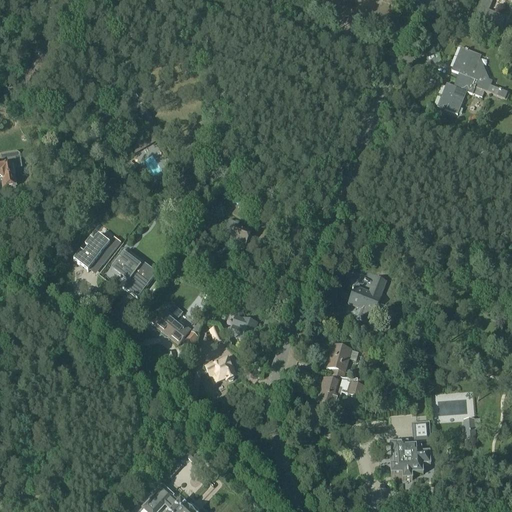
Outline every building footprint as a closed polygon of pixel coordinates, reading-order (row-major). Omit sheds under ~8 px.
[(481,0),(475,18),(480,21),(484,22),(490,24),(495,26),(491,38),(509,44),(511,36),(511,32),(501,28),(502,24),(505,18),(488,12),(493,0),(481,0)] [(40,37),(35,45),(46,52),(51,44),(40,37)] [(507,94),(490,88),(492,83),(488,82),(479,61),(481,58),(461,50),(451,73),(458,76),(456,82),(484,93),(504,101),(507,94)] [(446,85),(437,109),(457,117),(463,102),(466,94),(472,96),(482,99),(484,93),(456,82),(453,88),(446,85)] [(155,127),(143,108),(135,113),(147,132),(155,127)] [(3,164),(0,164),(0,181),(1,181),(3,181),(3,183),(3,185),(2,185),(2,186),(3,190),(4,191),(5,192),(7,192),(8,190),(8,189),(9,189),(16,188),(14,180),(17,180),(16,171),(18,170),(23,170),(20,156),(18,154),(4,156),(2,159),(3,164)] [(176,187),(190,193),(194,183),(180,177),(176,187)] [(225,233),(222,240),(230,243),(231,241),(238,244),(236,248),(240,250),(244,251),(246,245),(247,245),(248,244),(248,243),(249,243),(249,242),(249,241),(250,241),(250,240),(250,239),(250,238),(249,238),(250,236),(237,230),(238,226),(229,222),(225,233)] [(73,263),(88,275),(89,273),(97,263),(103,268),(120,246),(114,241),(109,247),(98,238),(94,244),(90,242),(85,248),(88,251),(83,256),(80,254),(73,263)] [(126,284),(122,290),(136,301),(156,275),(141,264),(139,267),(124,255),(119,262),(119,261),(117,264),(111,272),(126,284)] [(380,299),(386,284),(375,279),(369,294),(355,289),(354,291),(353,291),(352,293),(353,294),(348,305),(362,311),(359,318),(370,322),(373,315),(374,316),(380,299)] [(175,324),(182,315),(172,307),(165,316),(165,315),(160,321),(157,318),(152,324),(155,327),(154,328),(178,347),(190,332),(184,328),(183,330),(175,324)] [(243,322),(235,319),(232,329),(228,330),(226,333),(229,337),(229,338),(250,346),(257,326),(243,321),(243,322)] [(215,345),(223,342),(217,330),(210,333),(215,345)] [(191,334),(183,344),(190,349),(197,340),(191,334)] [(342,380),(348,361),(355,363),(357,355),(333,348),(327,370),(333,371),(331,377),(342,380)] [(219,365),(217,362),(211,364),(211,366),(205,369),(210,380),(211,379),(214,386),(225,381),(226,383),(227,383),(228,382),(228,383),(230,383),(233,382),(233,380),(235,379),(234,377),(235,375),(233,372),(232,372),(231,372),(227,362),(219,365)] [(324,381),(318,402),(317,403),(320,404),(319,409),(335,414),(339,399),(340,400),(341,395),(347,397),(347,398),(361,402),(365,390),(361,389),(361,382),(357,382),(357,381),(353,381),(351,382),(342,380),(331,377),(329,382),(324,381)] [(468,427),(463,427),(464,443),(475,442),(475,432),(480,432),(480,421),(474,422),(474,427),(468,427)] [(423,457),(422,445),(431,444),(430,425),(412,426),(413,445),(408,446),(408,445),(391,446),(392,459),(394,459),(394,468),(391,468),(392,478),(403,477),(403,482),(413,481),(413,477),(425,476),(424,468),(432,467),(431,456),(423,457)] [(162,490),(142,511),(143,511),(159,511),(164,507),(169,511),(190,511),(189,510),(188,511),(187,510),(186,511),(179,505),(178,507),(171,500),(172,499),(162,490)]
